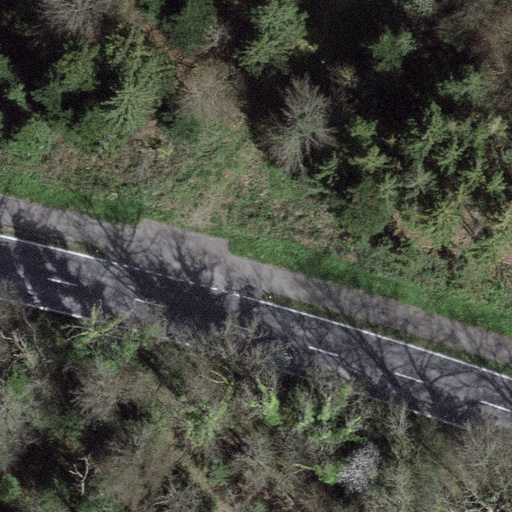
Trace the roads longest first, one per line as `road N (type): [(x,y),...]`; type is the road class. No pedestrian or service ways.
road 1 (secondary): [(511,411),(236,326),(0,267)]
road 2 (track): [(146,302),(352,0)]
